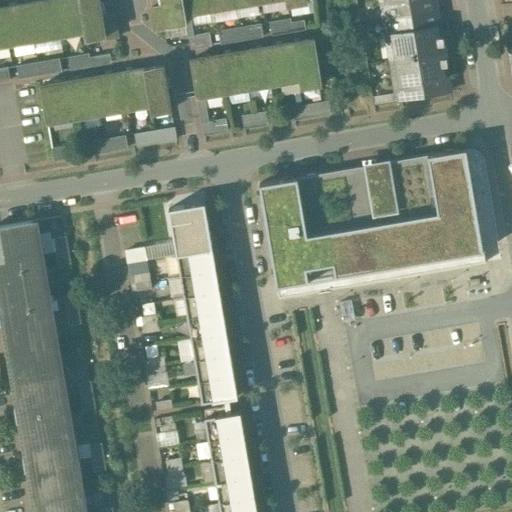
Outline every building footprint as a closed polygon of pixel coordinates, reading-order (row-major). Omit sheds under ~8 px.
[(53,0),(40,0),(28,2),(34,40),(60,35),(53,0)] [(80,0),(53,0),(60,35),(85,31),(86,31),(80,0)] [(99,0),(80,0),(86,31),(85,31),(86,39),(103,36),(106,35),(102,15),(99,0)] [(181,0),(162,0),(163,5),(167,25),(170,24),(187,21),(185,14),(184,14),(181,0)] [(208,0),(181,0),(184,14),(185,14),(210,10),(208,0)] [(234,0),(208,0),(210,10),(236,5),(234,0)] [(387,0),(390,17),(433,10),(431,0),(387,0)] [(28,2),(2,7),(8,44),(34,40),(28,2)] [(163,5),(151,7),(155,30),(170,27),(170,24),(167,25),(163,5)] [(2,7),(0,7),(0,45),(8,44),(2,7)] [(433,10),(390,17),(397,58),(446,50),(443,36),(438,37),(433,10)] [(114,13),(102,15),(106,35),(103,36),(103,39),(118,36),(114,13)] [(292,18),(270,21),(272,33),(305,28),(304,20),(292,22),(292,18)] [(261,23),(219,30),(221,42),(263,35),(261,23)] [(209,32),(189,35),(191,47),(211,44),(209,32)] [(313,38),(295,41),(301,79),(300,79),(302,86),(321,83),(316,52),(314,39),(313,38)] [(324,50),(322,38),(314,39),(316,52),(324,50)] [(295,41),(269,46),(276,83),(300,79),(301,79),(295,41)] [(269,46),(243,50),(250,88),(276,83),(269,46)] [(243,50),(218,55),(224,92),(250,88),(243,50)] [(446,50),(397,58),(403,100),(447,93),(442,66),(448,65),(446,50)] [(90,52),(69,56),(71,68),(111,61),(110,53),(90,56),(90,52)] [(218,55),(191,59),(197,97),(203,96),(224,92),(218,55)] [(59,58),(17,65),(19,77),(61,70),(59,58)] [(164,64),(145,67),(151,104),(150,105),(152,112),(171,109),(164,64)] [(8,67),(0,67),(0,80),(10,79),(8,67)] [(145,67),(119,71),(126,109),(150,105),(151,104),(145,67)] [(119,71),(93,76),(100,113),(126,109),(119,71)] [(93,76),(68,80),(74,118),(100,113),(93,76)] [(68,80),(41,85),(47,122),(74,118),(68,80)] [(226,118),(208,121),(203,96),(197,97),(204,134),(228,130),(226,118)] [(328,101),(293,106),(295,118),(330,112),(328,101)] [(266,111),(242,115),(244,127),(268,123),(266,111)] [(174,127),(135,133),(137,145),(176,138),(174,127)] [(125,135),(92,140),(94,152),(127,147),(125,135)] [(64,145),(52,147),(54,159),(66,157),(64,145)] [(468,147),(259,183),(279,297),(485,262),(478,220),(495,218),(485,159),(484,156),(483,153),(480,151),(477,148),(474,147),(468,147)] [(205,201),(169,207),(174,241),(176,253),(212,247),(205,201)] [(32,220),(0,225),(0,285),(1,291),(43,284),(32,220)] [(65,235),(55,237),(59,263),(70,261),(65,235)] [(174,241),(126,249),(128,261),(176,253),(174,241)] [(212,247),(176,253),(180,274),(216,268),(215,265),(212,266),(211,258),(214,257),(212,247)] [(216,268),(180,274),(184,295),(219,289),(219,286),(216,287),(215,279),(218,279),(216,268)] [(149,271),(135,274),(136,281),(150,279),(149,271)] [(150,279),(136,281),(137,289),(152,287),(150,279)] [(43,284),(1,291),(4,308),(0,308),(0,322),(0,324),(6,323),(12,354),(15,354),(18,373),(15,373),(20,405),(14,406),(17,421),(23,420),(26,437),(68,430),(57,366),(56,366),(53,347),(54,347),(43,284)] [(219,289),(184,295),(187,316),(223,310),(222,308),(220,308),(218,300),(221,300),(219,289)] [(76,296),(65,298),(69,324),(80,322),(76,296)] [(223,310),(187,316),(191,337),(227,331),(226,328),(223,329),(222,321),(225,321),(223,310)] [(156,314),(142,316),(143,324),(157,321),(156,314)] [(157,321),(143,324),(145,331),(159,329),(157,321)] [(227,331),(191,337),(194,358),(230,352),(230,350),(227,350),(225,342),(228,342),(227,331)] [(230,352),(194,358),(198,379),(233,373),(233,371),(230,372),(229,364),(232,363),(230,352)] [(163,356),(149,358),(150,366),(165,363),(163,356)] [(165,363),(150,366),(152,373),(166,371),(165,363)] [(233,373),(198,379),(202,401),(238,395),(237,392),(234,392),(232,385),(236,384),(234,373),(233,373)] [(90,381),(79,382),(84,408),(94,406),(90,381)] [(171,399),(156,401),(158,409),(172,406),(171,399)] [(229,404),(204,409),(206,416),(231,412),(229,404)] [(206,416),(204,417),(208,438),(243,432),(244,432),(243,430),(240,430),(239,422),(242,422),(240,410),(231,412),(206,416)] [(174,422),(160,424),(162,432),(176,429),(174,422)] [(68,430),(26,437),(29,454),(23,455),(25,470),(31,469),(37,500),(79,493),(68,430)] [(243,432),(208,438),(212,460),(247,453),(247,451),(244,452),(242,444),(245,443),(243,432)] [(101,442),(90,444),(94,470),(105,468),(101,442)] [(247,453),(212,460),(215,481),(251,474),(251,472),(247,472),(246,465),(249,464),(247,453)] [(180,457),(166,459),(168,467),(182,465),(180,457)] [(182,465),(168,467),(169,475),(183,472),(182,465)] [(251,474),(215,481),(219,502),(254,496),(254,493),(251,494),(250,486),(252,485),(251,474)] [(82,511),(79,493),(37,500),(38,511),(82,511)] [(254,496),(219,502),(220,511),(254,511),(253,507),(256,506),(255,496),(254,496)] [(188,499),(173,502),(175,509),(189,507),(188,499)]
